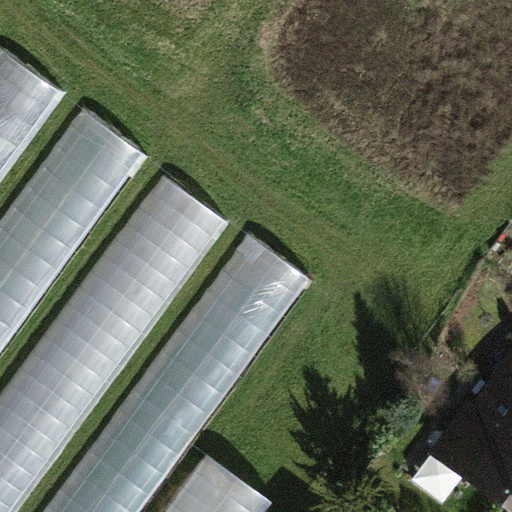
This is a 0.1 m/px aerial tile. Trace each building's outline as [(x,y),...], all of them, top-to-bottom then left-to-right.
[(0,353),(147,146),(90,105),(0,232),(0,353)] [(0,511),(19,511),(217,204),(154,164),(0,404),(0,511)] [(245,225),(52,511),(150,511),(313,270),(245,225)] [(504,500),(511,488),(511,357),(500,374),(505,379),(447,457),(504,500)] [(159,511),(255,511),(270,490),(203,447),(159,511)]
